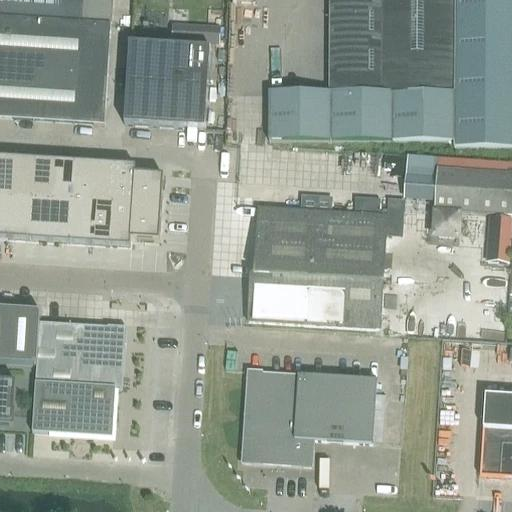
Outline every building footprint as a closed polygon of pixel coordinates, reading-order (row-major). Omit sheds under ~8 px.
[(0,0),(0,121),(105,128),(113,0),(0,0)] [(270,94),(269,142),(454,144),(454,150),(511,149),(511,0),(331,0),(331,94),(270,94)] [(220,30),(209,29),(207,48),(219,49),(220,30)] [(129,46),(124,127),(205,132),(210,52),(129,46)] [(230,144),(258,147),(260,134),(232,131),(230,144)] [(382,184),(383,157),(358,156),(357,183),(382,184)] [(0,160),(0,242),(132,251),(132,243),(160,244),(164,179),(136,177),(137,169),(0,160)] [(435,213),(511,217),(511,177),(438,173),(435,213)] [(252,279),(249,325),(253,325),(380,333),(382,301),(383,284),(387,219),(259,212),(255,279),(252,279)] [(0,366),(37,369),(33,435),(113,441),(116,392),(122,392),(125,331),(41,326),(41,314),(0,311),(0,366)] [(414,311),(414,331),(452,330),(452,322),(427,323),(427,311),(414,311)] [(243,465),(311,469),(313,443),(373,447),(377,383),(249,375),(243,465)] [(0,383),(0,425),(13,427),(16,385),(0,383)] [(511,399),(485,398),(481,473),(486,480),(511,481),(511,399)]
